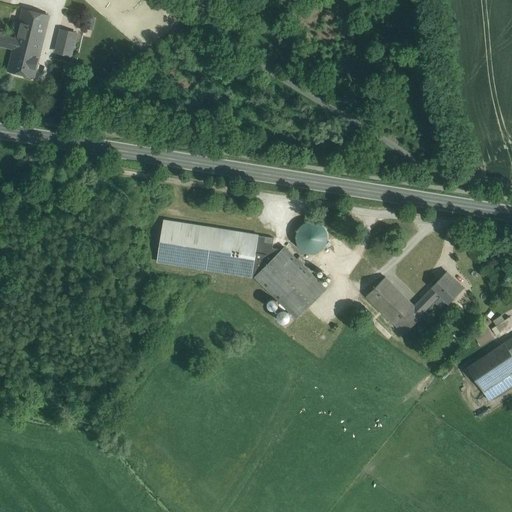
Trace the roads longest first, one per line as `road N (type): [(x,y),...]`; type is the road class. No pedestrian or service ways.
road 1 (secondary): [(511,213),(0,130)]
road 2 (unclassified): [(43,162),(511,234)]
road 3 (unclassified): [(511,186),(424,166),(201,29),(168,0)]
